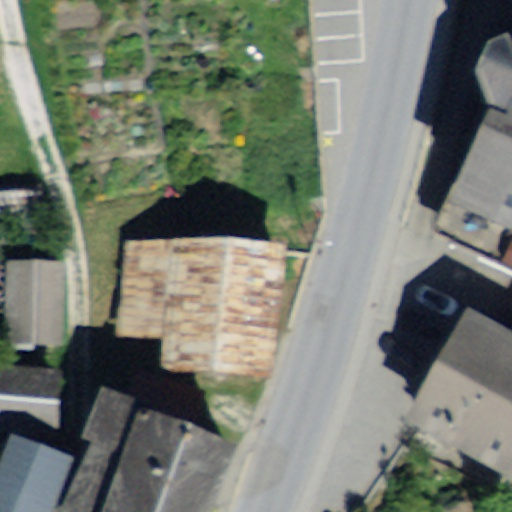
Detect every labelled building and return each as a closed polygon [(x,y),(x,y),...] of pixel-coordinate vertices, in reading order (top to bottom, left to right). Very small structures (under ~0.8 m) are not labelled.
[(511,58),(444,206),(511,237),(511,58)] [(43,193),(0,194),(0,223),(44,222),(43,193)] [(279,257),(139,246),(129,367),(269,378),(279,257)] [(71,266),(6,263),(1,351),(66,355),(71,266)] [(511,476),(511,349),(455,315),(388,423),(502,493),(511,476)] [(54,381),(0,377),(0,425),(51,429),(54,381)] [(199,511),(220,454),(130,423),(99,511),(199,511)] [(0,511),(40,511),(60,463),(0,440),(0,511)]
